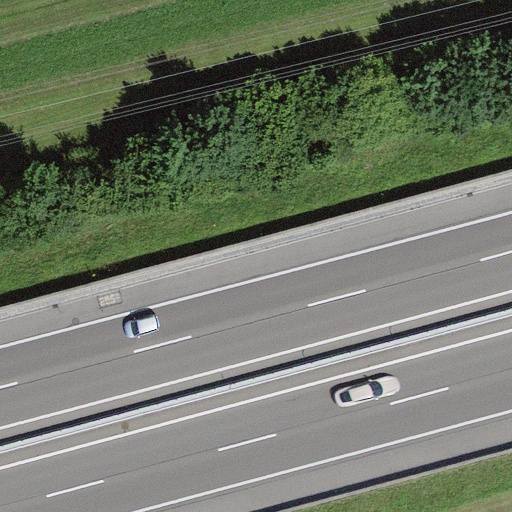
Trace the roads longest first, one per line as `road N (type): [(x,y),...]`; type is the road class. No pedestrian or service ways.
road 1 (motorway): [(0,511),(511,374)]
road 2 (motorway): [(511,252),(0,388)]
